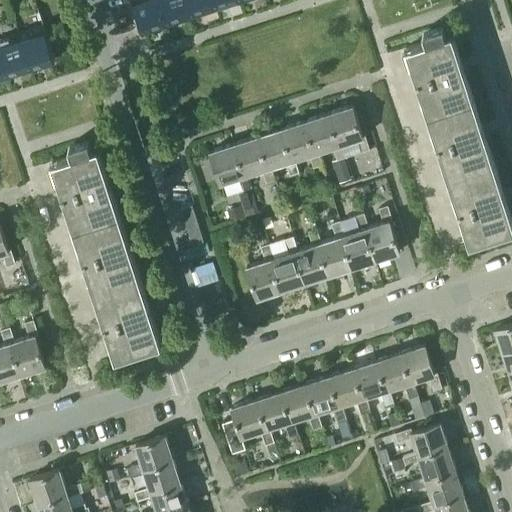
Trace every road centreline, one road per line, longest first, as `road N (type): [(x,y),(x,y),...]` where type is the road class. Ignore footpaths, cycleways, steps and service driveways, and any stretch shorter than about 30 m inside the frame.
road 1 (residential): [(202,373),(86,0)]
road 2 (residential): [(202,373),(450,292)]
road 3 (residential): [(0,439),(202,373)]
road 4 (residential): [(450,292),(511,481)]
